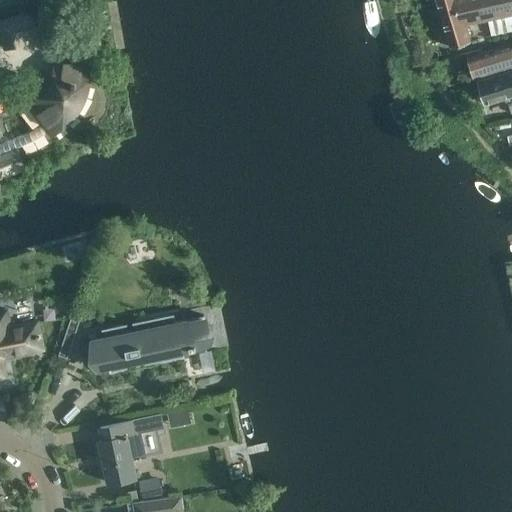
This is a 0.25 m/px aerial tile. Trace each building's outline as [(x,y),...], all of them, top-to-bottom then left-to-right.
[(511,0),(437,0),(439,6),(451,45),(470,40),(465,23),(489,18),(493,32),(511,28),(511,0)] [(97,21),(100,8),(82,5),(80,18),(97,21)] [(0,21),(0,29),(6,48),(26,42),(25,39),(38,35),(31,12),(0,21)] [(467,52),(476,77),(511,65),(511,42),(482,52),(480,48),(467,52)] [(0,176),(22,168),(14,149),(31,141),(47,132),(50,135),(65,123),(72,116),(75,113),(83,98),(87,87),(88,83),(90,65),(54,60),(52,79),(36,75),(35,81),(36,86),(36,91),(39,98),(28,107),(41,124),(27,133),(11,140),(0,143),(0,176)] [(510,102),(508,102),(511,113),(511,112),(511,69),(477,80),(484,104),(508,97),(510,102)] [(8,310),(0,311),(0,378),(7,377),(3,357),(43,349),(37,319),(11,324),(8,310)] [(72,313),(58,355),(67,358),(81,315),(72,313)] [(105,335),(91,338),(97,366),(111,363),(112,369),(111,369),(112,371),(134,366),(134,365),(135,365),(135,364),(133,365),(131,359),(155,354),(156,360),(146,362),(146,363),(154,361),(154,362),(183,356),(183,354),(182,355),(180,348),(190,346),(190,348),(196,347),(196,345),(210,342),(204,315),(175,321),(173,315),(174,315),(174,313),(132,322),(133,323),(135,323),(137,329),(126,331),(124,325),(127,324),(127,323),(102,328),(102,330),(104,329),(105,335)] [(105,439),(101,440),(110,483),(137,477),(134,459),(145,456),(140,430),(163,426),(161,414),(113,423),(102,426),(105,439)] [(159,476),(139,480),(142,499),(163,495),(159,476)] [(135,511),(184,511),(183,496),(134,503),(135,511)]
